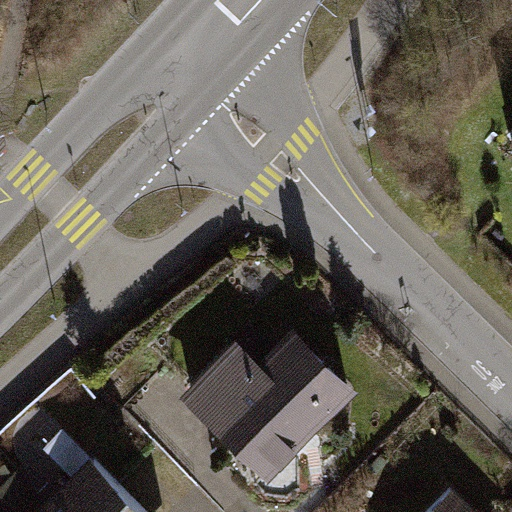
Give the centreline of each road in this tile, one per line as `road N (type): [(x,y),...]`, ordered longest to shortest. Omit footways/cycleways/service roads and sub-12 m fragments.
road 1 (residential): [(187,65),(511,389)]
road 2 (tertiary): [(0,304),(143,155),(187,65)]
road 3 (tertiary): [(187,65),(102,112),(0,206)]
